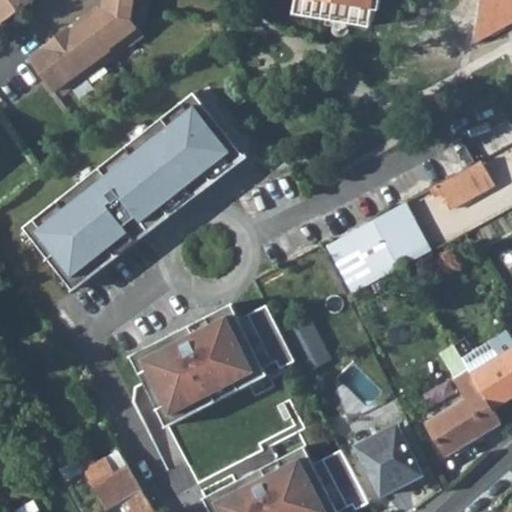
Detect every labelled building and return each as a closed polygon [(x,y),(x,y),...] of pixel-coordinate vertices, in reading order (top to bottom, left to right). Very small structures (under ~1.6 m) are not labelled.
[(0,0),(0,22),(30,0),(0,0)] [(85,14),(110,48),(114,45),(119,51),(143,33),(139,27),(147,21),(150,6),(119,0),(104,0),(103,5),(99,8),(97,5),(85,14)] [(511,0),(297,0),(295,13),(370,26),(374,0),(481,0),(474,42),(507,24),(504,18),(511,13),(511,0)] [(82,69),(87,75),(111,57),(106,51),(110,48),(85,14),(73,22),(75,25),(71,29),(69,25),(57,35),(82,69)] [(29,56),(53,90),(58,87),(63,93),(87,75),(82,69),(57,35),(45,44),(47,46),(43,50),(41,46),(29,56)] [(243,156),(193,93),(25,226),(75,288),(243,156)] [(442,181),(436,184),(450,208),(495,183),(481,159),(442,181)] [(373,219),(399,268),(407,263),(430,251),(403,202),(373,219)] [(329,243),(355,291),(399,268),(373,219),(329,243)] [(433,269),(440,282),(481,260),(474,247),(433,269)] [(231,302),(132,355),(169,426),(269,373),(266,366),(278,359),(282,367),(296,359),(266,304),(239,318),(231,302)] [(482,388),(495,407),(511,396),(511,335),(509,330),(476,351),(467,336),(455,344),(470,369),(482,388)] [(278,359),(266,366),(269,373),(282,367),(278,359)] [(428,421),(448,454),(489,428),(486,423),(499,415),(495,407),(482,388),(470,369),(458,377),(469,396),(428,421)] [(486,423),(489,428),(503,420),(499,415),(486,423)] [(375,435),(376,439),(400,427),(398,423),(375,435)] [(357,444),(384,495),(401,486),(399,482),(396,478),(404,474),(406,478),(422,470),(400,427),(376,439),(375,435),(357,444)] [(306,444),(206,497),(213,511),(340,511),(340,510),(354,502),(357,508),(370,501),(344,451),(343,448),(316,462),(306,444)] [(85,470),(93,484),(128,464),(120,449),(85,470)] [(61,468),(67,478),(85,468),(78,458),(61,468)] [(155,511),(142,487),(128,464),(93,484),(106,508),(119,500),(124,497),(133,511),(155,511)] [(119,500),(126,511),(133,511),(124,497),(119,500)] [(15,510),(16,511),(36,511),(40,510),(34,499),(15,510)] [(354,502),(340,510),(340,511),(349,511),(357,508),(354,502)]
